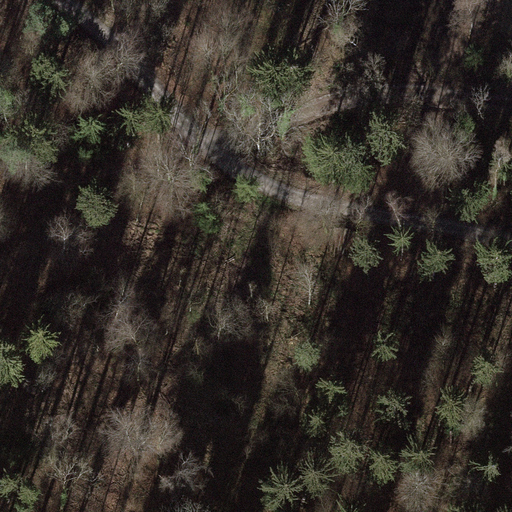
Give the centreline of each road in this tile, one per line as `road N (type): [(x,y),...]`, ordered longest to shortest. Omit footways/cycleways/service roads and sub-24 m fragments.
road 1 (track): [(60,0),(112,42),(182,122),(257,177),(511,247)]
road 2 (track): [(213,144),(370,94),(511,102)]
